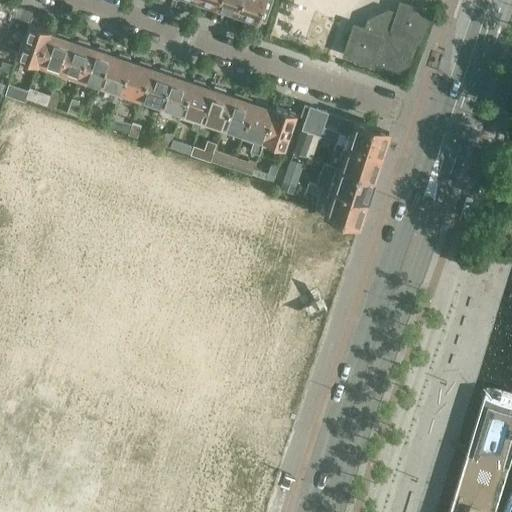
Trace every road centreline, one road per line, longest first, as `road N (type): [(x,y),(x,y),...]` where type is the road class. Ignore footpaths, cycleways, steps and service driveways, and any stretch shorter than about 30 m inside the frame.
road 1 (secondary): [(337,511),(509,0)]
road 2 (secondary): [(482,0),(311,511)]
road 3 (residential): [(395,110),(81,0)]
